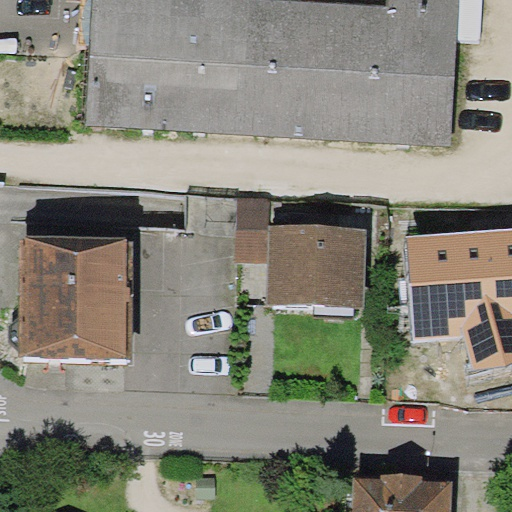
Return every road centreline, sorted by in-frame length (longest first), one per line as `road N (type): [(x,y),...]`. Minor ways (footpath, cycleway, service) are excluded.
road 1 (unknown): [(511,189),(494,197),(0,187)]
road 2 (residential): [(0,422),(511,445)]
